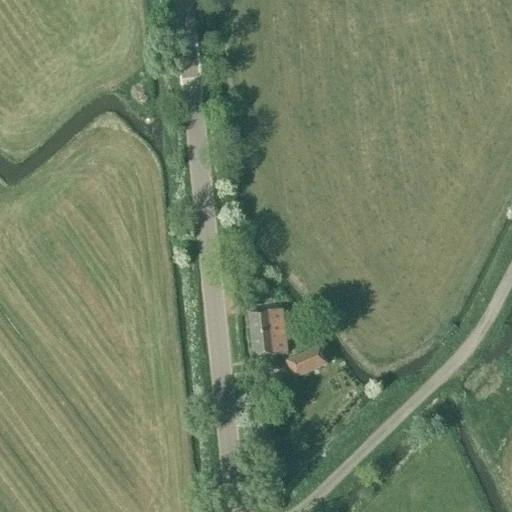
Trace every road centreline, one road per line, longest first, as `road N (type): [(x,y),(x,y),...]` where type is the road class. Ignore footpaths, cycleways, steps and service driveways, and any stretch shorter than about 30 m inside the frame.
road 1 (tertiary): [(235,511),(182,0)]
road 2 (unclassified): [(299,511),(454,363),(511,271)]
